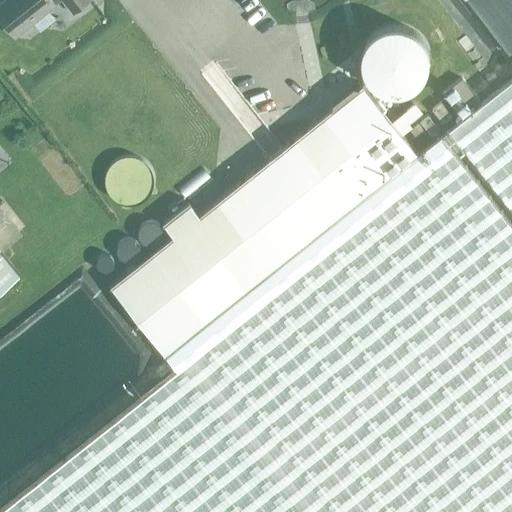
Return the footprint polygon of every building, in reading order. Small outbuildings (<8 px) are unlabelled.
[(0,15),(15,34),(56,2),(58,0),(64,0),(73,11),(86,0),(1,0),(0,1),(0,15)] [(511,0),(467,0),(509,53),(511,51),(511,0)] [(418,33),(414,30),(409,27),(404,26),(399,25),(394,24),(389,25),(384,26),(379,28),(374,31),(370,35),(367,39),(365,44),(363,48),(362,54),(361,59),(362,64),(363,69),(365,74),(368,78),(372,82),(376,86),(380,88),(385,90),(390,92),(395,92),(401,92),(406,90),(410,88),(415,85),(419,82),(423,78),(425,73),(427,68),(429,63),(429,57),(428,52),(427,47),(425,42),(422,37),(418,33)] [(511,77),(417,153),(166,353),(177,368),(164,378),(0,509),(0,511),(511,511),(511,223),(452,149),(461,142),(511,205),(511,77)] [(173,234),(110,284),(166,353),(417,153),(362,83),(283,147),(282,147),(269,158),(268,158),(199,213),(189,201),(163,222),(173,234)] [(0,145),(0,167),(11,158),(0,145)] [(0,291),(18,277),(0,255),(0,291)]
